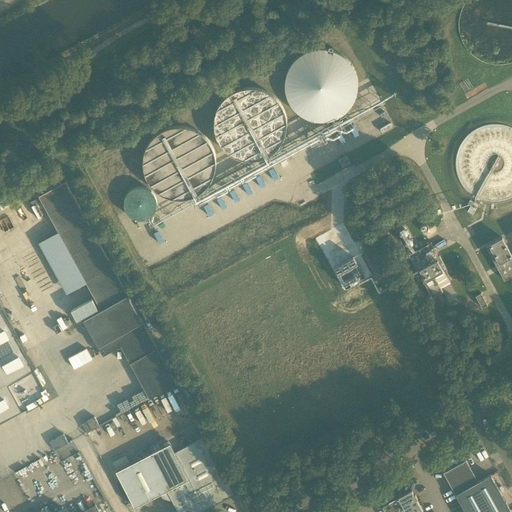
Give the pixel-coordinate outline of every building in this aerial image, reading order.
[(307,52),(297,59),(290,68),(286,79),(286,91),(290,102),(297,111),(307,117),(319,120),(330,118),(341,114),(349,106),(354,96),(356,84),(354,73),(349,63),(340,56),(330,51),(319,50),(307,52)] [(39,196),(72,256),(61,261),(67,271),(62,273),(67,284),(72,281),(76,287),(86,281),(95,298),(89,301),(96,314),(94,315),(87,302),(72,311),(79,323),(57,335),(72,361),(69,362),(74,372),(121,346),(150,399),(176,384),(66,181),(39,196)] [(511,255),(502,238),(486,247),(504,280),(511,276),(511,255)] [(431,243),(410,255),(432,296),(442,291),(441,289),(450,284),(445,275),(448,274),(431,243)] [(452,285),(444,287),(448,301),(456,299),(452,285)] [(476,296),(482,308),(488,305),(481,293),(476,296)] [(0,421),(16,413),(48,395),(0,306),(0,421)] [(118,378),(109,382),(113,390),(122,386),(118,378)] [(468,388),(467,386),(465,383),(454,389),(457,393),(468,388)] [(92,430),(100,426),(95,417),(87,421),(92,430)] [(64,434),(50,441),(55,450),(68,443),(64,434)] [(126,455),(121,457),(112,462),(117,471),(116,471),(135,507),(162,493),(163,497),(171,500),(175,498),(182,511),(190,511),(229,493),(211,457),(202,439),(175,452),(170,443),(131,464),(126,455)] [(46,456),(26,467),(40,493),(60,482),(46,456)] [(444,472),(456,494),(478,482),(466,460),(444,472)] [(26,467),(0,480),(0,488),(11,509),(40,493),(26,467)] [(491,475),(478,482),(456,494),(465,511),(506,511),(510,510),(491,475)] [(0,488),(0,511),(5,511),(11,509),(0,488)] [(423,511),(424,511),(417,499),(418,499),(415,494),(414,495),(412,490),(397,498),(395,499),(382,506),(384,511),(423,511)]
